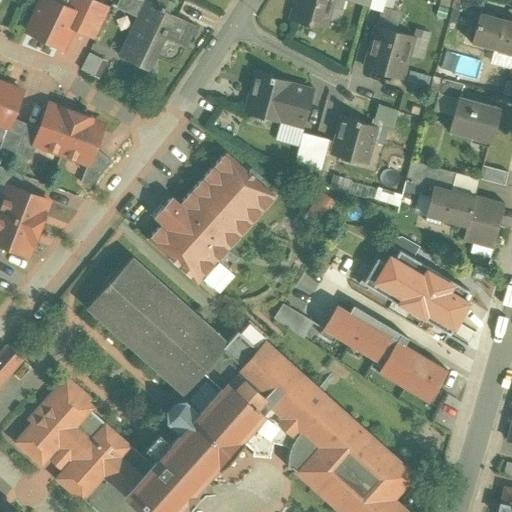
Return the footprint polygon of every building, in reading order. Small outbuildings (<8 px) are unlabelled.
[(73,0),(71,8),(53,0),(31,0),(17,33),(60,50),(69,37),(94,49),(111,9),(89,0),(73,0)] [(117,0),(113,13),(129,20),(110,64),(150,80),(164,43),(186,51),(195,24),(136,0),(117,0)] [(329,0),(293,0),(287,21),(320,31),(329,0)] [(511,23),(469,13),(458,48),(511,62),(511,23)] [(415,33),(371,23),(356,71),(401,85),(415,33)] [(98,78),(105,61),(85,53),(77,70),(98,78)] [(284,77),(253,69),(238,117),(303,135),(313,99),(282,92),(284,77)] [(23,91),(0,82),(0,128),(9,131),(23,91)] [(499,106),(451,92),(439,136),(486,150),(499,106)] [(69,110),(40,101),(23,149),(52,159),(69,110)] [(102,122),(71,111),(54,158),(86,170),(102,122)] [(376,122),(337,114),(325,160),(364,170),(376,122)] [(269,201),(221,157),(172,210),(164,203),(147,222),(154,228),(143,241),(192,285),(269,201)] [(501,186),(506,173),(481,165),(476,178),(501,186)] [(53,202),(3,184),(0,190),(0,218),(40,232),(53,202)] [(501,206),(422,185),(413,222),(456,231),(453,248),(489,256),(501,206)] [(40,234),(0,220),(0,253),(30,263),(40,234)] [(177,393),(222,342),(129,261),(84,313),(177,393)] [(472,294),(405,272),(394,304),(424,314),(421,325),(457,338),(472,294)] [(350,368),(366,342),(348,331),(332,357),(350,368)] [(410,478),(258,342),(148,464),(118,497),(134,511),(169,511),(265,405),(315,450),(291,477),(329,511),(403,511),(390,500),(410,478)] [(0,382),(17,363),(3,350),(0,353),(0,382)] [(444,362),(410,351),(405,366),(388,358),(378,374),(398,385),(396,392),(431,403),(444,362)] [(63,374),(3,439),(84,511),(128,511),(115,499),(148,464),(90,413),(98,406),(63,374)] [(511,400),(501,443),(511,445),(511,400)] [(511,511),(511,494),(500,492),(495,511),(511,511)]
